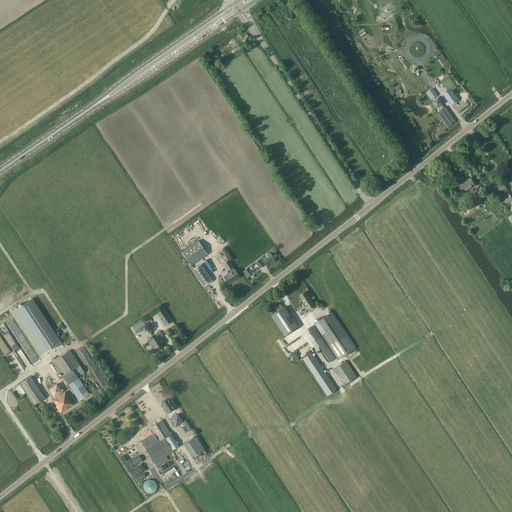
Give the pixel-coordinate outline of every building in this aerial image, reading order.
[(449,76),(447,78),(454,88),(456,87),(449,76)] [(451,89),(444,94),(451,104),(458,99),(451,89)] [(435,93),(429,97),(433,101),(438,97),(435,93)] [(438,98),(432,102),(437,108),(442,103),(438,98)] [(431,115),(437,110),(432,104),(426,109),(431,115)] [(455,121),(445,108),(438,113),(448,126),(455,121)] [(463,192),(475,185),(471,178),(459,185),(463,192)] [(508,213),(511,210),(511,197),(508,192),(509,192),(502,181),(490,189),(497,200),(499,198),(508,213)] [(190,265),(207,254),(198,241),(181,252),(190,265)] [(274,258),(277,256),(274,253),(273,253),(272,251),(262,258),(262,257),(260,259),(260,260),(257,263),(260,268),(264,264),(263,263),(265,261),(266,262),(273,257),(274,258)] [(239,276),(234,269),(228,260),(223,264),(227,270),(228,270),(230,272),(223,276),(228,284),(239,276)] [(204,286),(212,280),(201,264),(193,269),(204,286)] [(307,291),(300,295),(309,309),(316,305),(307,291)] [(60,342),(31,299),(14,310),(42,354),(60,342)] [(298,327),(285,307),(272,315),(271,316),(284,335),(285,336),(298,327)] [(156,312),(165,325),(171,321),(162,308),(156,312)] [(332,312),(315,323),(330,346),(339,359),(345,356),(356,348),(347,334),(332,312)] [(137,333),(147,326),(143,321),(133,328),(137,333)] [(30,347),(17,324),(11,327),(15,334),(18,333),(21,337),(19,339),(24,347),(26,346),(28,348),(30,347)] [(153,338),(158,345),(163,341),(159,336),(162,335),(159,331),(155,333),(157,335),(153,338)] [(152,336),(146,339),(153,349),(158,346),(158,345),(153,338),(152,336)] [(329,359),(334,355),(323,336),(317,340),(329,359)] [(84,373),(79,365),(70,351),(53,362),(79,400),(89,394),(78,377),(84,373)] [(328,395),(336,390),(312,352),(303,358),(328,395)] [(356,377),(346,361),(333,369),(344,385),(356,377)] [(34,404),(44,397),(30,377),(20,383),(34,404)] [(54,396),(61,391),(56,384),(49,389),(54,396)] [(61,412),(73,404),(65,392),(53,400),(61,412)] [(161,403),(167,413),(174,408),(168,398),(161,403)] [(170,418),(174,425),(182,420),(178,413),(170,418)] [(186,419),(183,421),(185,425),(183,427),(186,432),(192,428),(186,419)] [(141,441),(146,449),(154,463),(173,451),(172,450),(179,445),(170,431),(169,432),(161,420),(150,427),(153,433),(141,441)] [(184,443),(193,457),(204,450),(195,436),(184,443)] [(127,464),(129,467),(138,462),(137,459),(127,464)] [(148,469),(146,464),(131,471),(133,476),(148,469)] [(165,479),(177,471),(174,466),(162,474),(165,479)] [(143,484),(143,485),(143,487),(143,488),(143,489),(144,490),(145,491),(146,492),(147,492),(148,493),(150,493),(151,492),(152,492),(153,492),(154,491),(155,490),(156,489),(156,488),(157,487),(157,485),(156,484),(156,483),(155,482),(154,481),(153,480),(152,480),(151,479),(150,479),(148,479),(147,480),(146,480),(145,481),(144,482),(143,483),(143,484)]
